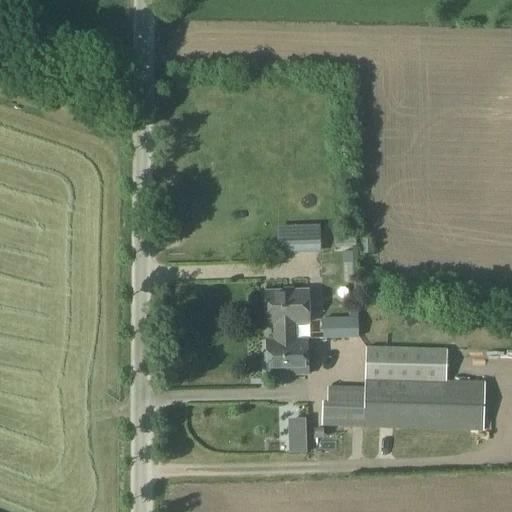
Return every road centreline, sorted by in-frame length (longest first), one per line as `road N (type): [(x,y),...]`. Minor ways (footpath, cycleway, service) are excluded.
road 1 (unclassified): [(140,511),(142,0)]
road 2 (unknown): [(0,41),(141,85)]
